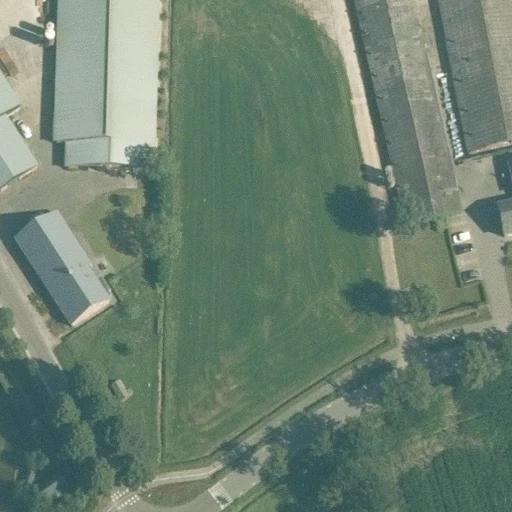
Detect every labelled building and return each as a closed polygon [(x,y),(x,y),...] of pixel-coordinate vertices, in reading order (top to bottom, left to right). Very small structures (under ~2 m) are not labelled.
[(151,173),(155,0),(60,0),(56,145),(69,146),(68,171),(151,173)] [(413,2),(407,3),(406,0),(353,0),(357,14),(404,226),(461,214),(413,2)] [(511,0),(436,0),(467,155),(496,149),(511,146),(511,0)] [(4,120),(20,109),(0,78),(0,194),(37,170),(4,120)] [(511,237),(511,164),(505,166),(511,191),(511,207),(498,211),(504,239),(511,237)] [(33,231),(16,242),(72,328),(88,318),(109,304),(107,302),(111,300),(108,296),(110,294),(101,279),(95,283),(87,271),(92,268),(58,215),(33,231)] [(120,382),(111,387),(121,403),(129,398),(128,397),(133,394),(131,391),(127,393),(120,382)] [(59,478),(37,494),(46,507),(68,491),(59,478)]
